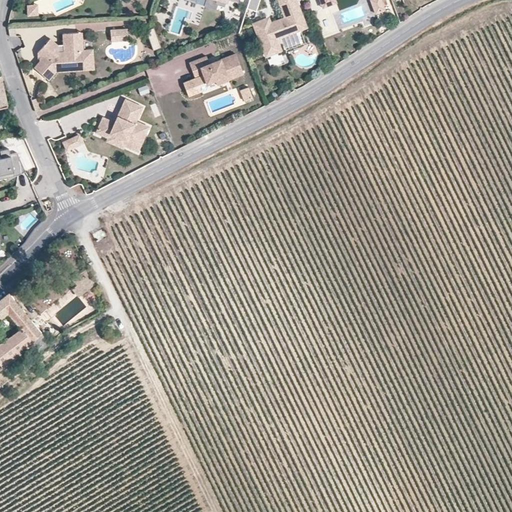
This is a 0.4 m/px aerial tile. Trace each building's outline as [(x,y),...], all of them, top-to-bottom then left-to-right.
[(216,2),(216,0),(206,0),(205,6),(215,9),(217,3),(216,2)] [(249,0),(247,8),(256,11),(260,0),(249,0)] [(279,0),(286,17),(268,24),(266,19),(256,23),(263,41),(262,41),(266,53),(280,48),(276,37),(306,26),(295,0),(279,0)] [(385,11),(380,0),(368,0),(375,15),(385,11)] [(33,7),(23,7),(24,17),(34,17),(33,7)] [(127,39),(126,27),(110,29),(111,41),(127,39)] [(163,49),(155,29),(147,32),(155,52),(163,49)] [(315,39),(312,31),(307,33),(309,41),(315,39)] [(81,51),(80,33),(64,34),(65,48),(56,49),(53,53),(45,46),(38,54),(39,57),(40,57),(41,62),(35,69),(49,81),(57,73),(61,69),(86,67),(84,50),(81,51)] [(58,46),(50,39),(45,46),(53,53),(56,49),(58,46)] [(96,70),(94,50),(84,50),(86,67),(61,69),(57,73),(96,70)] [(184,82),(189,95),(202,90),(200,86),(216,80),(227,75),(228,79),(244,73),(236,53),(210,63),(207,55),(190,62),(195,78),(184,82)] [(271,68),(283,63),(280,56),(268,60),(271,68)] [(228,79),(227,75),(216,80),(218,84),(229,80),(228,79)] [(148,86),(138,89),(140,96),(150,94),(148,86)] [(246,100),(254,97),(249,87),(241,90),(246,100)] [(149,126),(136,121),(142,107),(125,99),(117,118),(120,119),(118,124),(116,123),(115,123),(104,118),(97,134),(109,139),(111,134),(127,140),(125,145),(139,151),(149,126)] [(127,140),(111,134),(109,139),(108,142),(123,148),(125,145),(127,140)] [(81,135),(63,143),(67,152),(85,145),(81,135)] [(25,171),(17,153),(10,154),(9,149),(0,151),(2,158),(0,158),(0,179),(8,177),(18,175),(25,171)] [(91,276),(89,270),(74,282),(76,284),(82,281),(91,276)] [(95,283),(91,276),(82,281),(76,284),(79,287),(74,291),(79,297),(95,283)] [(0,318),(9,312),(14,318),(21,327),(10,335),(0,342),(0,362),(2,366),(5,363),(23,348),(28,343),(31,341),(41,333),(41,332),(33,322),(28,316),(22,309),(16,302),(9,293),(0,300),(0,318)] [(118,331),(113,321),(108,324),(113,334),(118,331)] [(0,386),(3,384),(11,377),(11,376),(2,366),(0,362),(0,386)]
